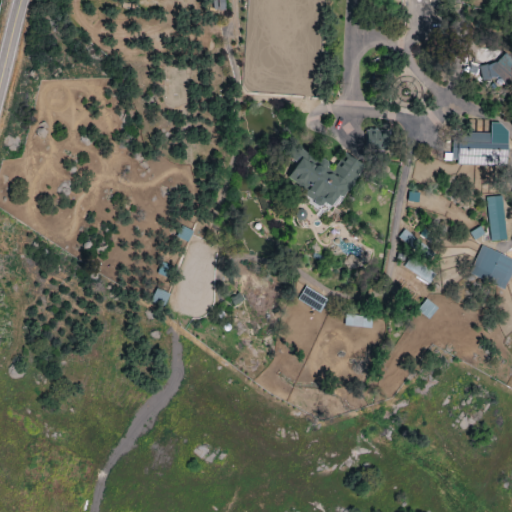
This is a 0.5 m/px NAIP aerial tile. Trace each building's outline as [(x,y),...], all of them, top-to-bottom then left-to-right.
[(225,0),(212,0),(213,10),(225,10),(225,0)] [(479,64),(481,83),(511,79),(511,64),(511,60),(479,64)] [(506,166),(508,124),(491,123),(490,134),(462,133),(461,144),(452,143),(452,155),(444,154),(443,163),(506,166)] [(380,130),(367,130),(367,148),(380,148),(380,130)] [(362,164),(341,153),(334,165),(322,158),(320,162),(304,154),(290,180),(308,190),(304,197),(323,207),(325,203),(338,209),(362,164)] [(485,198),(490,241),(506,240),(501,196),(485,198)] [(469,276),(506,289),(511,271),(511,258),(479,247),(469,276)] [(149,302),(162,307),(168,294),(155,288),(149,302)] [(418,311),(429,319),(438,308),(426,299),(418,311)]
